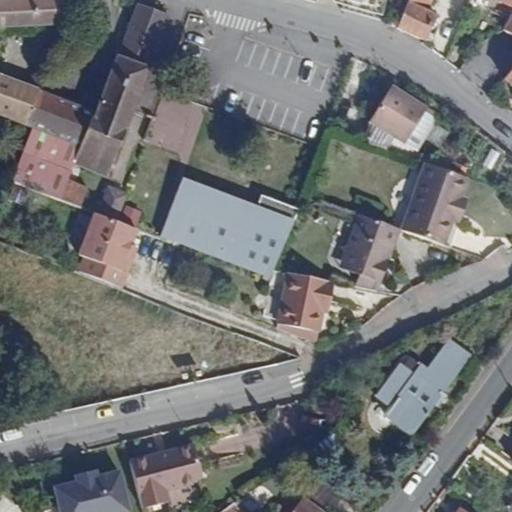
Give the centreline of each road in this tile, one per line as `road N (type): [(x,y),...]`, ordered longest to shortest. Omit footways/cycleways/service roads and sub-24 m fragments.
road 1 (residential): [(0,451),(300,378),(511,269)]
road 2 (residential): [(215,0),(372,38),(511,134)]
road 3 (residential): [(402,511),(511,363)]
